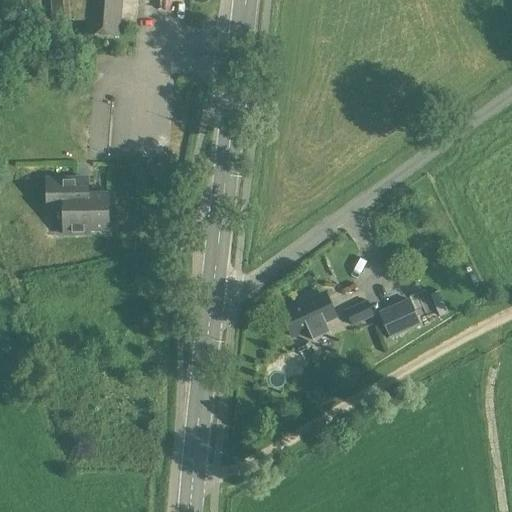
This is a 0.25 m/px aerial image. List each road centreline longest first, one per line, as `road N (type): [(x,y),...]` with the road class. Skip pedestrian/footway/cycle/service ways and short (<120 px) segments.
road 1 (track): [(189,494),(511,312)]
road 2 (unclassified): [(211,311),(511,97)]
road 3 (secondary): [(211,311),(245,0)]
road 4 (secondary): [(188,511),(211,311)]
